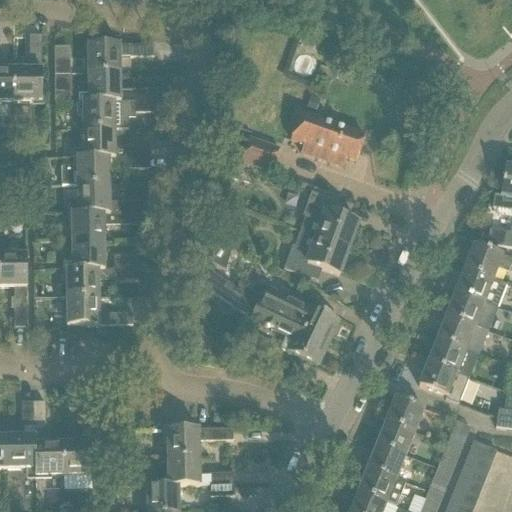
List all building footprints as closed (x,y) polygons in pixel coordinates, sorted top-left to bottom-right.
[(41,105),(41,39),(29,39),(29,73),(17,73),(17,89),(7,89),(7,105),(41,105)] [(119,48),(87,48),(87,72),(103,71),(103,81),(119,81),(119,59),(129,59),(129,60),(153,60),(153,48),(129,49),(129,48),(119,48)] [(0,105),(7,105),(7,89),(17,89),(17,73),(14,73),(14,56),(0,55),(0,105)] [(103,81),(103,71),(87,72),(88,105),(153,104),(153,93),(120,93),(119,81),(103,81)] [(310,100),(306,111),(315,114),(319,103),(310,100)] [(88,105),(81,105),(82,121),(82,128),(98,127),(98,137),(114,137),(114,132),(126,132),(126,115),(130,115),(130,116),(154,116),(153,104),(88,105)] [(299,116),(290,143),(303,147),(300,156),(321,164),(342,171),(345,161),(355,164),(364,139),(299,116)] [(98,137),(98,127),(82,128),(82,161),(114,161),(114,137),(98,137)] [(249,141),(241,164),(243,165),(271,175),(279,152),(249,141)] [(124,161),(148,160),(148,148),(124,149),(124,161)] [(124,172),(148,172),(148,160),(124,161),(124,172)] [(76,170),(61,170),(61,184),(61,190),(77,189),(77,184),(93,184),(93,194),(109,193),(108,161),(114,161),(82,161),(76,161),(76,170)] [(232,161),(226,178),(237,182),(243,165),(241,164),(232,161)] [(493,198),(492,211),(511,213),(511,170),(504,169),(500,199),(493,198)] [(93,184),(77,184),(77,189),(77,217),(103,217),(119,217),(143,217),(143,204),(109,205),(109,193),(93,194),(93,184)] [(344,207),(310,195),(302,218),(320,225),(315,240),(347,252),(357,226),(334,217),(337,207),(344,209),(344,207)] [(103,249),(103,217),(77,217),(71,217),(72,240),(87,240),(88,250),(103,249)] [(143,217),(119,217),(119,228),(143,228),(143,217)] [(509,252),(511,237),(495,234),(492,249),(509,252)] [(88,250),(87,240),(72,240),(72,273),(104,273),(103,249),(88,250)] [(338,278),(347,252),(315,240),(310,255),(291,248),(283,272),(317,284),(317,283),(311,281),(315,270),(338,278)] [(232,251),(215,241),(208,265),(225,274),(232,251)] [(507,276),(511,264),(511,263),(502,259),(492,255),(473,248),(464,272),(493,283),(497,272),(507,276)] [(25,331),(26,259),(2,259),(2,274),(0,274),(0,290),(14,290),(14,300),(13,300),(13,331),(25,331)] [(113,273),(138,273),(137,260),(113,261),(113,273)] [(497,311),(506,288),(493,283),(464,272),(455,295),(497,311)] [(72,273),(60,273),(60,284),(66,284),(66,296),(82,296),(82,306),(98,305),(98,283),(113,283),(113,284),(138,284),(138,273),(113,273),(104,273),(72,273)] [(322,356),(327,345),(271,316),(257,306),(255,310),(227,289),(228,286),(209,273),(198,287),(250,323),(251,321),(265,328),(264,329),(273,333),(274,333),(286,339),(280,351),(316,368),(318,365),(320,364),(323,358),(322,356)] [(265,300),(261,298),(257,306),(271,316),(327,345),(332,335),(334,334),(337,329),(336,326),(338,323),(310,309),(308,311),(268,292),(265,300)] [(488,335),(497,311),(455,295),(446,318),(488,335)] [(82,306),(82,296),(66,296),(67,329),(108,329),(132,328),(132,316),(108,317),(108,318),(98,318),(98,305),(82,306)] [(479,358),(488,335),(446,318),(436,342),(479,358)] [(269,363),(276,348),(251,336),(244,351),(269,363)] [(436,342),(427,365),(456,377),(467,381),(469,382),(479,358),(436,342)] [(427,365),(418,389),(437,397),(445,400),(444,403),(457,408),(467,381),(456,377),(427,365)] [(414,436),(423,412),(395,400),(386,424),(414,436)] [(21,430),(33,430),(32,405),(21,406),(21,430)] [(33,430),(45,430),(44,405),(32,405),(33,430)] [(91,478),(89,412),(77,412),(78,436),(78,446),(66,447),(67,463),(57,463),(57,479),(91,478)] [(511,413),(507,413),(497,412),(495,432),(511,433),(511,413)] [(405,459),(414,436),(386,424),(376,448),(405,459)] [(461,454),(470,431),(455,425),(446,448),(461,454)] [(199,466),(198,445),(232,444),(232,432),(166,433),(167,457),(182,456),(183,466),(199,466)] [(34,447),(34,439),(33,440),(34,471),(34,479),(57,479),(57,463),(67,463),(66,447),(34,447)] [(0,440),(0,472),(1,472),(1,456),(11,456),(10,440),(0,440)] [(1,472),(34,471),(33,440),(10,440),(11,456),(1,456),(1,472)] [(492,466),(496,454),(472,445),(468,457),(492,466)] [(396,482),(405,459),(376,448),(367,471),(396,482)] [(452,477),(461,454),(446,448),(437,471),(452,477)] [(183,466),(182,456),(167,457),(167,489),(146,490),(199,489),(199,466),(183,466)] [(487,478),(492,466),(468,457),(463,468),(487,478)] [(483,489),(487,478),(463,468),(458,480),(483,489)] [(367,471),(358,494),(386,506),(395,509),(404,486),(396,482),(367,471)] [(442,501),(452,477),(437,471),(427,495),(442,501)] [(209,488),(233,488),(233,476),(209,477),(209,488)] [(478,501),(483,489),(458,480),(454,491),(478,501)] [(209,500),(233,500),(233,488),(209,488),(209,500)] [(178,511),(178,490),(199,489),(146,490),(146,511),(178,511)] [(472,511),(473,511),(478,501),(454,491),(449,503),(472,511)] [(384,511),(386,506),(358,494),(350,511),(384,511)] [(437,511),(442,501),(427,495),(420,511),(437,511)] [(472,511),(449,503),(445,511),(472,511)]
